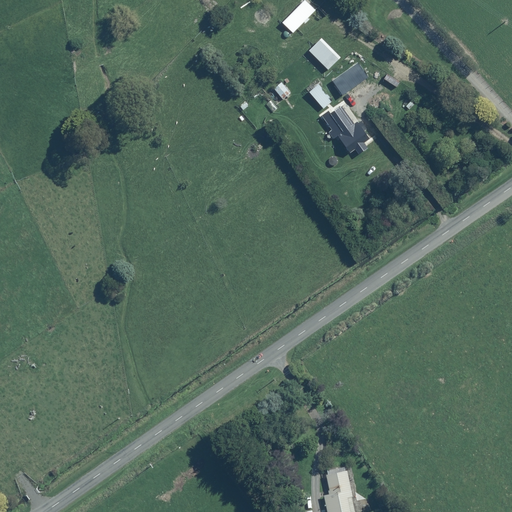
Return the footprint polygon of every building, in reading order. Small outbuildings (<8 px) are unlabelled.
[(300,3),(281,23),(292,34),(316,10),(305,0),(300,0),(299,2),(300,3)] [(321,37),(307,51),(322,67),(336,53),(321,37)] [(281,81),(273,87),(280,95),(274,100),(277,104),(279,103),(291,93),(281,81)] [(318,84),(308,92),(322,109),(332,100),(318,84)] [(341,105),(320,121),(332,139),(337,136),(350,154),(354,151),(357,155),(367,148),(363,143),(370,139),(361,127),(364,125),(359,118),(354,122),(341,105)] [(353,498),(347,470),(324,475),(328,493),(323,494),(327,511),(351,511),(348,499),(353,498)]
